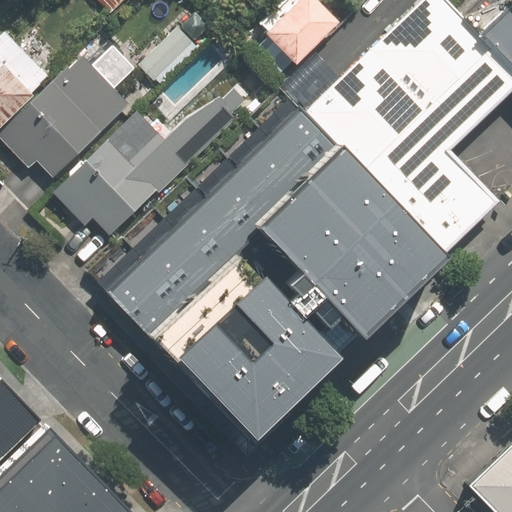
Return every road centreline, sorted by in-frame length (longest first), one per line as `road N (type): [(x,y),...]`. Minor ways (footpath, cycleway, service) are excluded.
road 1 (residential): [(223,511),(0,280)]
road 2 (primary): [(367,439),(511,301)]
